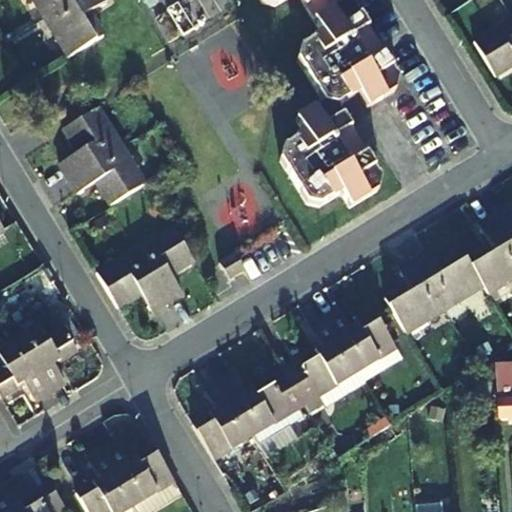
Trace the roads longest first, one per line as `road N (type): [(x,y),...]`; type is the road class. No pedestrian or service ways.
road 1 (residential): [(501,157),(133,380)]
road 2 (residential): [(133,380),(0,160)]
road 3 (residential): [(405,0),(501,157)]
road 4 (residential): [(133,380),(0,461)]
road 5 (residential): [(214,511),(133,380)]
